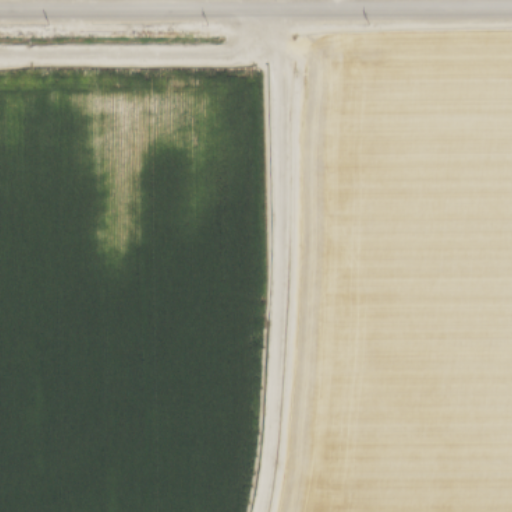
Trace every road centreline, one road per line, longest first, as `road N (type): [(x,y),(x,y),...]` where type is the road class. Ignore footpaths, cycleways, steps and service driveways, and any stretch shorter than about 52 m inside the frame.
road 1 (track): [(278,8),(279,281),(256,511),(220,54),(242,41),(244,8)]
road 2 (residential): [(0,9),(511,7)]
